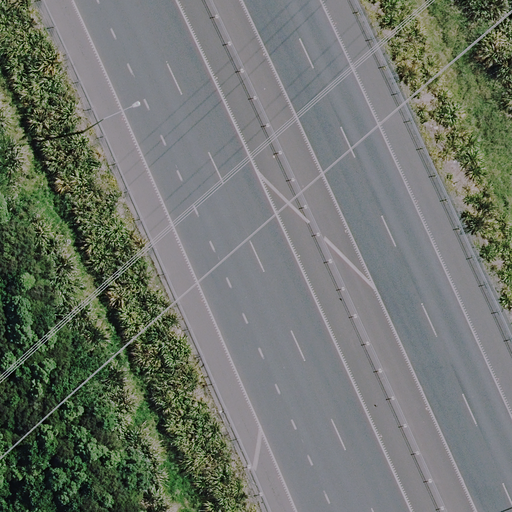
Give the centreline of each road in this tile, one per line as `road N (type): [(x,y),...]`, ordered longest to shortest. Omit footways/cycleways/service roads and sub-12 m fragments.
road 1 (motorway): [(254,0),(490,511)]
road 2 (motorway): [(350,511),(119,0)]
